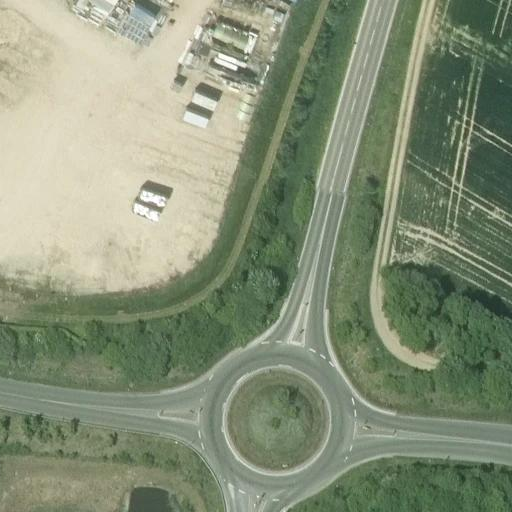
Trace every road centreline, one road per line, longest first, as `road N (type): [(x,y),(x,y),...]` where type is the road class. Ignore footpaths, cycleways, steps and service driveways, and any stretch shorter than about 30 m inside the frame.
road 1 (track): [(511,381),(415,359),(378,318),(406,86),(426,0)]
road 2 (secondary): [(294,347),(386,0)]
road 3 (tertiary): [(0,386),(208,409)]
road 4 (primary): [(511,446),(347,416)]
road 5 (primary): [(255,479),(306,477),(327,462),(347,416)]
